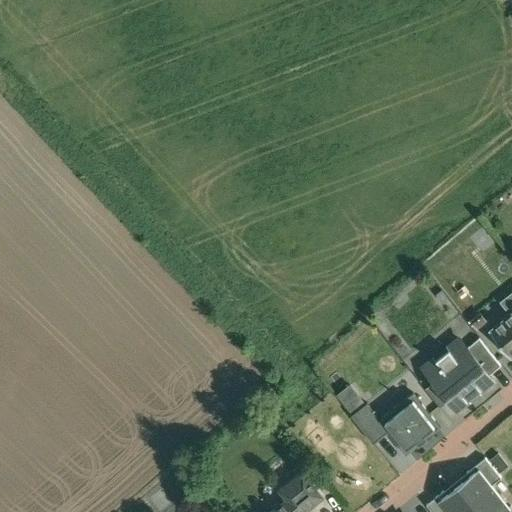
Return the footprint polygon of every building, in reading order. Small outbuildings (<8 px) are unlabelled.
[(511,309),(492,326),(511,351),(511,309)] [(481,333),(468,343),(490,370),(502,360),(481,333)] [(462,335),(425,364),(457,404),(494,375),(490,370),(468,343),(462,335)] [(336,389),(348,404),(362,393),(349,377),(336,389)] [(437,420),(410,385),(379,409),(388,422),(406,444),(437,420)] [(374,433),(388,422),(379,409),(365,392),(351,402),(374,433)] [(502,470),(485,447),(475,454),(480,461),(492,477),(502,470)] [(457,511),(496,511),(510,501),(492,477),(480,461),(441,491),(457,511)] [(306,465),(282,484),(289,493),(265,511),(306,511),(303,508),(326,490),(306,465)] [(436,511),(457,511),(441,491),(437,486),(425,496),(436,511)]
